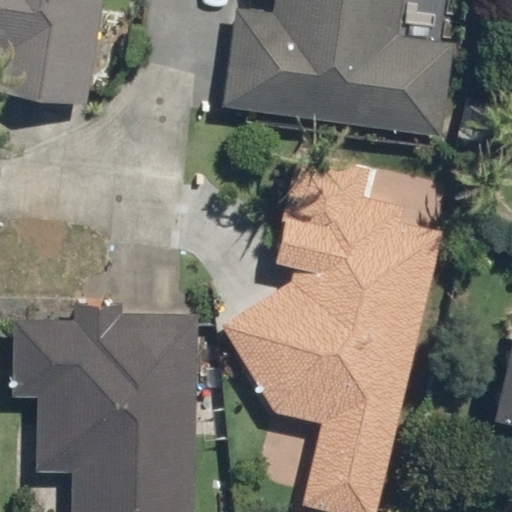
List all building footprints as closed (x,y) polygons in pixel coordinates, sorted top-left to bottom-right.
[(0,0),(0,91),(79,103),(94,0),(0,0)] [(226,5),(211,103),(431,135),(445,37),(389,29),(393,0),(241,0),(240,7),(226,5)] [(210,320),(262,408),(309,419),(289,504),(323,511),(365,511),(432,226),(392,217),(396,199),(361,191),(367,166),(286,148),(260,260),(281,265),(277,281),(210,320)] [(185,511),(186,308),(113,308),(113,304),(64,303),(64,314),(3,314),(3,392),(26,392),(25,469),(63,469),(62,511),(185,511)] [(511,316),(499,313),(474,417),(511,425),(511,316)] [(511,511),(511,492),(507,491),(501,511),(511,511)]
